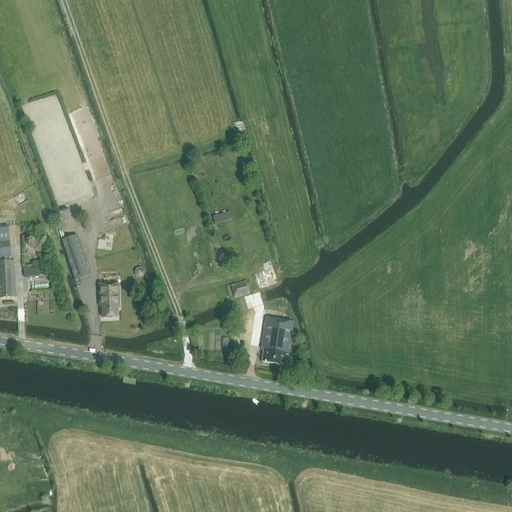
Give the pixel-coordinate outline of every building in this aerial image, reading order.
[(109,220),(126,217),(124,207),(108,210),(109,220)] [(229,212),(211,217),(214,226),(231,221),(229,212)] [(111,231),(129,226),(126,217),(114,221),(115,225),(100,229),(105,246),(115,243),(111,231)] [(14,261),(10,261),(9,227),(0,226),(0,289),(1,298),(16,297),(14,261)] [(68,260),(83,255),(77,236),(62,241),(68,260)] [(44,247),(39,241),(32,247),(37,253),(44,247)] [(139,278),(143,277),(145,273),(144,270),(140,268),(136,269),(134,273),(135,277),(139,278)] [(39,269),(23,270),(24,279),(39,278),(39,269)] [(250,295),(246,281),(231,285),(234,299),(250,295)] [(116,309),(119,308),(118,285),(100,286),(100,307),(102,307),(103,318),(117,317),(116,309)] [(266,318),(261,350),(264,350),(262,362),(284,366),(286,355),(289,356),(294,322),(266,318)]
